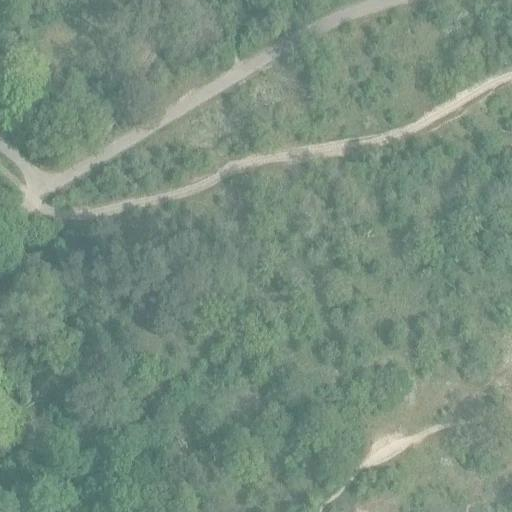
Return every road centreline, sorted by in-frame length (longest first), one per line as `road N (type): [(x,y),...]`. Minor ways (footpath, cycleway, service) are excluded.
road 1 (unknown): [(511,77),(403,135),(262,157),(104,205),(46,213),(0,173)]
road 2 (track): [(190,0),(152,38),(91,163)]
road 3 (track): [(33,71),(150,0)]
